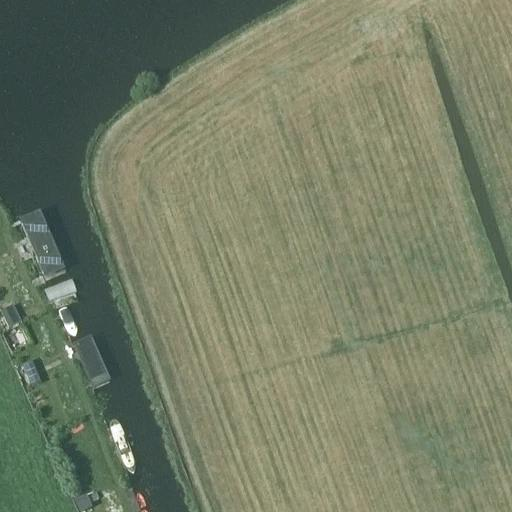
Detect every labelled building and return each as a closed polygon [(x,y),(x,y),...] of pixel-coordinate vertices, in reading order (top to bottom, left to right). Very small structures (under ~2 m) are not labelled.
[(21,229),(40,273),(58,265),(39,221),(21,229)] [(15,313),(4,319),(8,328),(19,323),(15,313)] [(32,361),(23,365),(28,379),(37,376),(32,361)] [(90,386),(112,438),(130,430),(109,378),(90,386)] [(142,511),(166,511),(156,483),(135,490),(142,511)] [(86,498),(75,503),(78,511),(86,511),(91,510),(86,498)]
